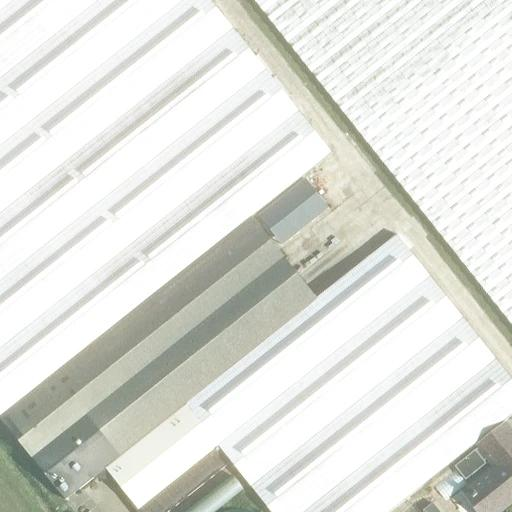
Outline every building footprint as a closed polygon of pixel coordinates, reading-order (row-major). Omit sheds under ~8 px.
[(271,511),(390,511),(511,416),(511,379),(398,235),(319,298),(253,217),(308,173),(315,183),(341,163),(212,0),(0,0),(0,417),(66,500),(98,475),(99,476),(111,478),(112,476),(140,511),(168,511),(232,462),(271,511)] [(511,0),(255,0),(511,324),(511,0)] [(306,179),(260,216),(283,245),(329,208),(306,179)] [(492,460),(497,467),(469,489),(487,511),(500,511),(511,503),(511,432),(507,426),(481,447),(492,460)] [(481,447),(456,467),(466,480),(492,460),(481,447)] [(442,511),(435,503),(425,511),(442,511)]
